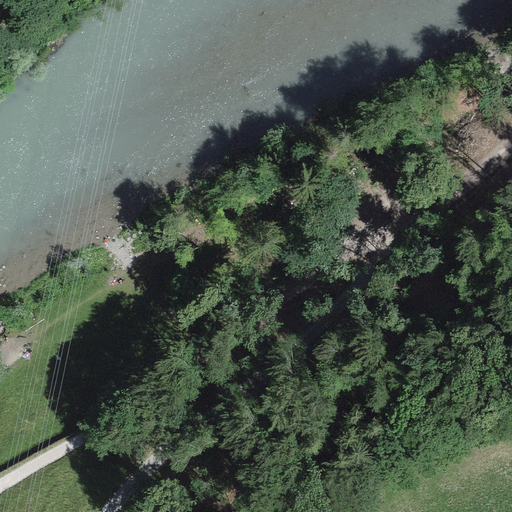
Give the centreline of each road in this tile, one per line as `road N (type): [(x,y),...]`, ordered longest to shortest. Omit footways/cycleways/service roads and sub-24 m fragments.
road 1 (track): [(511,143),(394,230),(301,283),(223,346),(0,486)]
road 2 (track): [(394,230),(358,289),(164,452),(110,511)]
